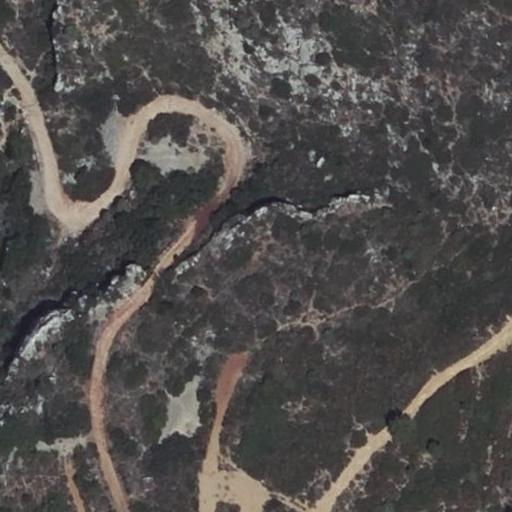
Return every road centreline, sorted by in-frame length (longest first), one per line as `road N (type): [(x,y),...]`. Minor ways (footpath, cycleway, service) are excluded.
road 1 (track): [(0,50),(30,93),(61,207),(79,221),(113,196),(135,123),(167,102),(213,115),(240,160),(234,184),(106,334),(97,389),(101,431),(124,511)]
road 2 (track): [(324,511),(447,371),(511,331)]
